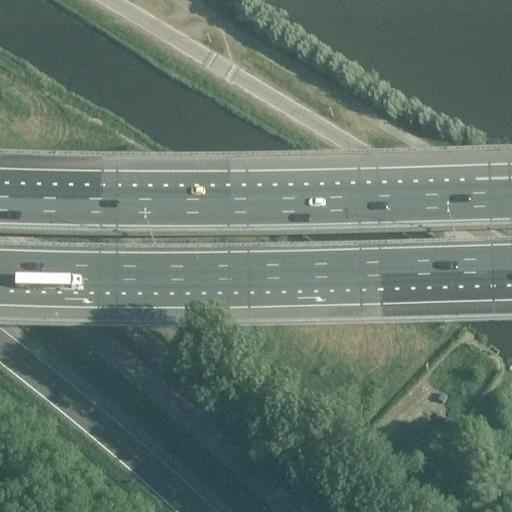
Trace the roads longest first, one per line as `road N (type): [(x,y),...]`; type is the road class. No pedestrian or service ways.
road 1 (motorway): [(0,270),(511,263)]
road 2 (motorway): [(469,200),(0,203)]
road 3 (tertiary): [(168,35),(511,243)]
road 4 (secondary): [(295,511),(0,258)]
road 5 (motorway): [(197,511),(0,344)]
